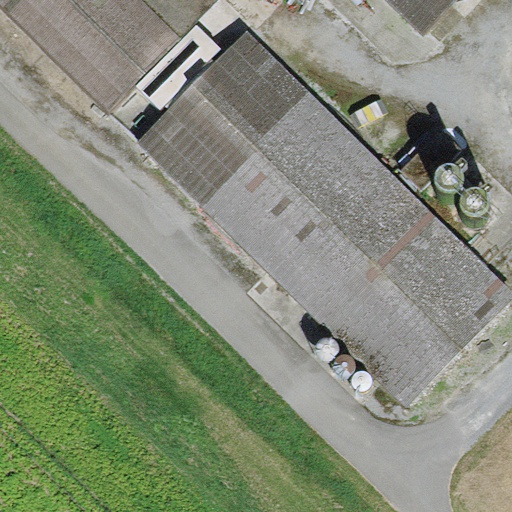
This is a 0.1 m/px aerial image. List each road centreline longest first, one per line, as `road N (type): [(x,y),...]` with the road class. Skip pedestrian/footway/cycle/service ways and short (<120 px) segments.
road 1 (residential): [(396,483),(0,92)]
road 2 (unknown): [(511,369),(396,483)]
